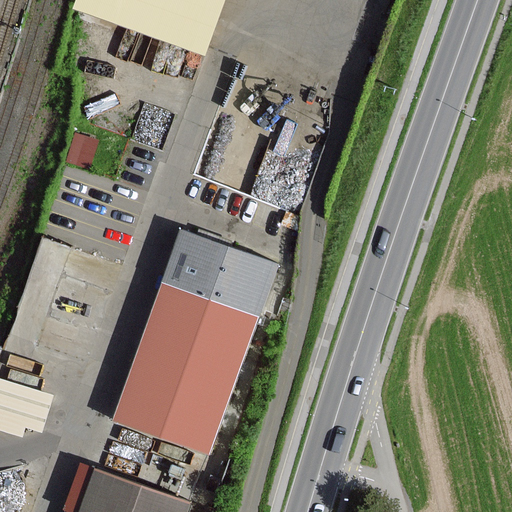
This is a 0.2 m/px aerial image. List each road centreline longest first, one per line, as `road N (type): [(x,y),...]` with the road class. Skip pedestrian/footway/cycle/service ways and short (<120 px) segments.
road 1 (primary): [(475,0),(351,366)]
road 2 (residential): [(391,483),(372,406),(351,366)]
